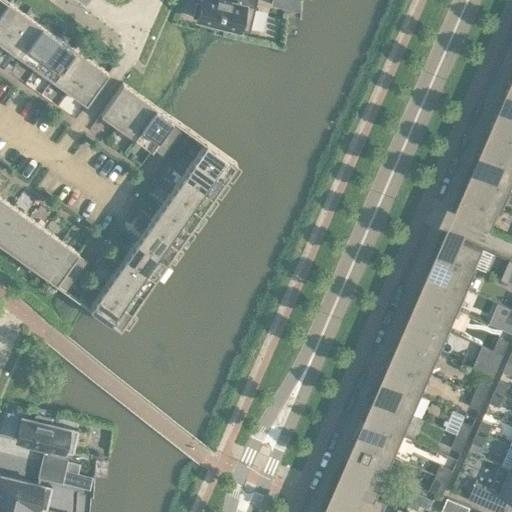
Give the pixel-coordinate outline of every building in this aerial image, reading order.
[(24,12),(7,0),(0,10),(0,42),(2,44),(24,12)] [(195,17),(248,30),(255,0),(199,0),(199,3),(195,2),(192,16),(196,17),(195,17)] [(41,24),(24,12),(2,44),(19,55),(41,24)] [(35,67),(57,36),(41,24),(19,55),(35,67)] [(74,48),(57,36),(35,67),(52,79),(74,48)] [(68,91),(90,60),(74,48),(52,79),(68,91)] [(107,72),(90,60),(68,91),(85,103),(107,72)] [(126,85),(121,82),(99,113),(116,125),(138,94),(126,85)] [(511,114),(511,90),(509,89),(507,94),(506,94),(499,109),(500,109),(500,110),(511,114)] [(116,125),(133,137),(156,106),(138,94),(116,125)] [(150,149),(152,148),(173,118),(156,106),(133,137),(150,149)] [(491,131),(511,139),(511,114),(500,110),(497,115),(490,130),(491,130),(491,131)] [(183,125),(173,118),(152,148),(162,155),(183,125)] [(511,164),(511,139),(491,131),(488,136),(487,136),(481,151),(482,151),(482,152),(511,164)] [(205,141),(193,158),(224,180),(236,163),(205,141)] [(510,189),(511,185),(511,164),(482,152),(479,157),(478,157),(472,171),(473,172),(473,173),(510,189)] [(212,197),(224,180),(193,158),(181,174),(212,197)] [(463,194),(501,210),(510,189),(473,173),(470,178),(469,178),(463,192),(464,193),(463,194)] [(200,213),(212,197),(181,174),(169,191),(200,213)] [(200,213),(169,191),(157,207),(189,229),(200,213)] [(463,194),(455,213),(470,219),(491,228),(499,211),(501,211),(501,210),(463,194)] [(0,196),(0,220),(11,205),(0,196)] [(0,220),(0,244),(5,248),(28,217),(11,205),(0,220)] [(157,207),(146,223),(177,246),(189,229),(157,207)] [(466,228),(470,219),(455,213),(451,222),(438,251),(476,268),(477,266),(475,266),(482,248),(462,239),(466,228)] [(28,217),(5,248),(22,260),(44,228),(28,217)] [(177,246),(146,223),(134,240),(166,262),(177,246)] [(22,260),(38,271),(61,240),(44,228),(22,260)] [(61,240),(38,271),(55,283),(76,254),(77,252),(61,240)] [(134,240),(123,256),(154,278),(166,262),(134,240)] [(467,289),(476,268),(438,251),(438,252),(437,252),(431,266),(432,267),(429,272),(467,289)] [(87,261),(76,254),(55,283),(66,291),(87,261)] [(154,278),(123,256),(111,273),(142,295),(154,278)] [(507,281),(511,270),(511,261),(509,260),(501,278),(507,281)] [(420,293),(458,310),(467,289),(429,272),(429,273),(428,273),(422,287),(423,288),(420,293)] [(111,273),(99,289),(131,311),(142,295),(111,273)] [(87,306),(119,328),(131,311),(99,289),(87,306)] [(449,331),(458,310),(420,293),(420,294),(419,294),(413,308),(413,309),(411,314),(449,331)] [(402,335),(439,352),(449,331),(411,314),(411,315),(410,315),(403,329),(404,330),(402,335)] [(395,351),(393,356),(430,373),(439,352),(402,335),(401,336),(394,350),(395,351)] [(509,340),(498,336),(492,349),(503,353),(509,340)] [(497,367),(503,353),(492,349),(487,362),(497,367)] [(386,372),(383,377),(421,394),(430,373),(393,356),(392,357),(391,357),(385,371),(386,372)] [(412,415),(421,394),(383,377),(381,383),(380,383),(374,397),(375,397),(374,398),(412,415)] [(490,383),(480,378),(474,391),(485,396),(490,383)] [(498,379),(493,390),(503,395),(508,384),(498,379)] [(493,390),(488,402),(499,406),(503,395),(493,390)] [(479,408),(485,396),(474,391),(468,404),(479,408)] [(403,436),(412,415),(374,398),(372,404),(371,404),(365,418),(366,418),(365,419),(403,436)] [(21,415),(15,439),(71,453),(77,429),(49,422),(50,417),(33,413),(32,418),(21,415)] [(356,440),(394,457),(403,436),(365,419),(363,425),(362,425),(356,439),(356,440)] [(481,419),(476,430),(486,434),(491,423),(481,419)] [(472,424),(461,420),(456,433),(466,437),(472,424)] [(471,441),(481,446),(486,434),(476,430),(471,441)] [(461,450),(466,437),(456,433),(450,446),(461,450)] [(376,498),(394,457),(356,440),(354,446),(353,446),(346,460),(347,460),(344,467),(337,481),(338,481),(331,498),(330,498),(323,511),(381,511),(386,502),(376,498)] [(65,460),(65,458),(42,452),(40,464),(63,469),(65,460)] [(65,460),(63,469),(76,472),(78,463),(65,460)] [(511,469),(510,469),(510,468),(499,463),(489,486),(484,484),(481,491),(476,502),(499,511),(500,511),(508,495),(511,496),(511,469)] [(40,464),(37,475),(60,481),(63,469),(40,464)] [(453,469),(442,465),(436,477),(447,482),(453,469)] [(50,485),(0,473),(0,497),(45,508),(50,485)] [(442,494),(447,482),(436,477),(431,490),(442,494)] [(476,502),(481,491),(474,487),(469,499),(476,502)] [(423,494),(413,490),(407,504),(416,508),(423,494)] [(0,497),(0,511),(40,511),(41,508),(45,509),(45,508),(0,497)] [(443,511),(451,511),(452,510),(456,501),(446,497),(440,511),(443,511)] [(467,511),(469,507),(456,501),(452,510),(455,511),(467,511)]
